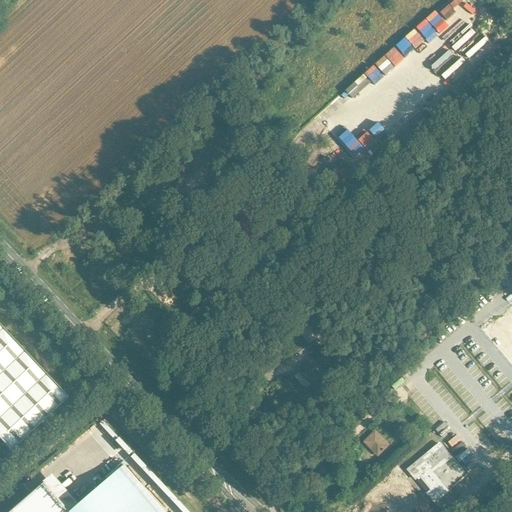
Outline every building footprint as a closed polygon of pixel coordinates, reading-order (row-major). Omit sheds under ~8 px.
[(424,28),(420,24),(411,32),(415,36),(424,28)] [(497,49),(427,110),(440,126),(510,65),(497,49)] [(387,65),(304,140),(312,150),(334,132),(333,131),(382,88),(384,87),(387,90),(386,91),(391,95),(392,95),(399,104),(399,105),(402,108),(399,110),(412,124),(409,129),(413,132),(416,127),(413,126),(417,123),(415,121),(420,117),(421,119),(424,116),(423,115),(426,112),(414,98),(414,97),(405,87),(410,83),(407,80),(403,84),(400,81),(408,73),(400,64),(392,71),(387,65)] [(391,149),(376,162),(384,171),(398,158),(391,149)] [(300,173),(289,162),(262,186),(272,198),(300,173)] [(326,178),(334,170),(329,165),(321,173),(326,178)] [(305,179),(269,212),(285,230),(321,197),(305,179)] [(326,210),(317,218),(322,224),(331,217),(326,210)] [(246,218),(230,229),(243,249),(260,238),(246,218)] [(255,245),(245,251),(253,265),(263,259),(255,245)] [(433,246),(407,272),(419,284),(445,258),(433,246)] [(429,278),(423,284),(428,288),(434,283),(429,278)] [(445,282),(430,296),(438,304),(453,289),(445,282)] [(43,371),(39,368),(0,326),(0,440),(11,452),(68,398),(43,371)] [(511,347),(502,355),(511,368),(511,347)] [(475,388),(502,365),(494,356),(468,380),(475,388)] [(310,363),(299,372),(302,376),(302,377),(303,378),(303,377),(308,383),(319,374),(310,363)] [(322,384),(318,387),(322,392),(326,388),(322,384)] [(388,445),(375,432),(367,441),(379,454),(382,451),(383,452),(385,450),(384,449),(388,445)] [(435,502),(448,491),(432,473),(451,458),(440,444),(408,470),(416,479),(428,493),(428,494),(435,502)] [(130,511),(125,506),(118,511),(67,511),(42,483),(8,511),(130,511)]
